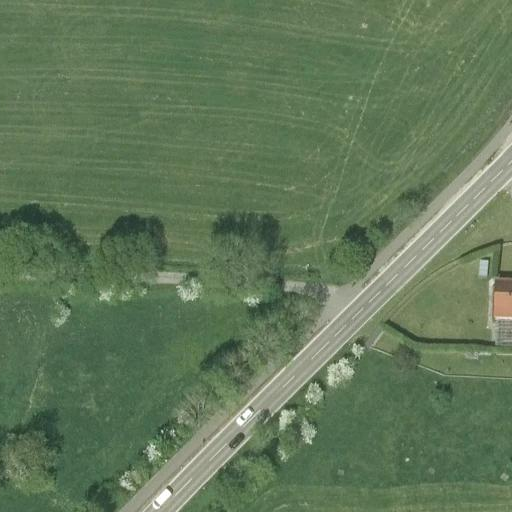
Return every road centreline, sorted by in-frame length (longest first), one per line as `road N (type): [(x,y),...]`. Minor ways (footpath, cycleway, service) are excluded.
road 1 (tertiary): [(164,511),(511,162)]
road 2 (track): [(340,302),(304,289),(0,270)]
